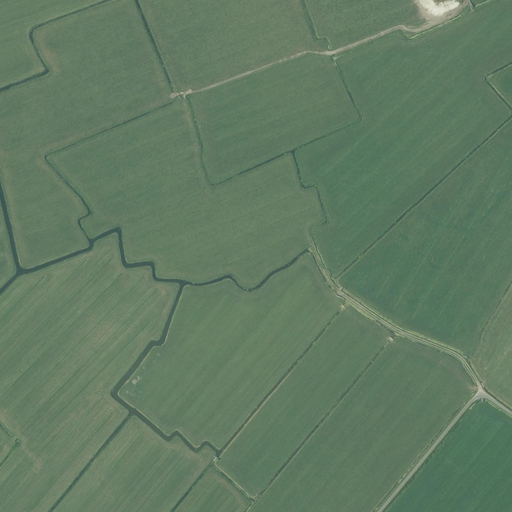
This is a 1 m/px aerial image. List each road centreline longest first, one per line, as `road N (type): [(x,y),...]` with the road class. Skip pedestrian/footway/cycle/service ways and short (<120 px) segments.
road 1 (unclassified): [(379,511),(476,397),(511,414)]
road 2 (track): [(339,293),(399,332),(455,354),(481,395)]
